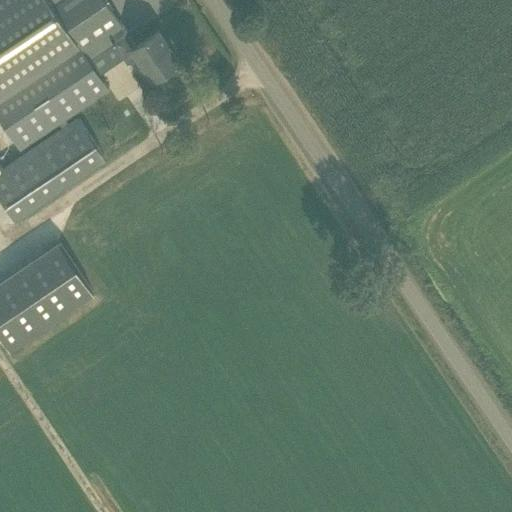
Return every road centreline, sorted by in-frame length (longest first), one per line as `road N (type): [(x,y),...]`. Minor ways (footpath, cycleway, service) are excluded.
road 1 (unclassified): [(511,459),(204,0)]
road 2 (track): [(0,360),(102,511)]
